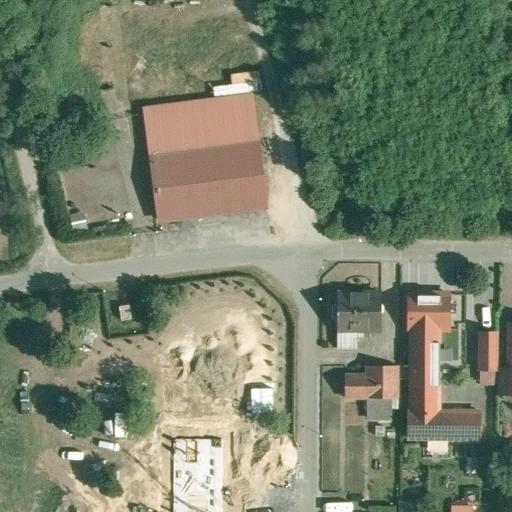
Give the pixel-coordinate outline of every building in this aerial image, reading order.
[(252,94),(145,108),(151,157),(258,143),(252,94)] [(258,143),(151,157),(159,220),(176,218),(177,225),(181,227),(193,226),(196,222),(195,215),(266,206),(258,143)] [(382,292),(339,292),(338,328),(354,328),(381,328),(382,292)] [(450,293),(410,293),(410,329),(413,329),(412,410),(440,410),(440,329),(450,329),(450,293)] [(133,310),(119,312),(121,323),(135,321),(133,310)] [(354,328),(338,328),(338,346),(354,346),(354,328)] [(499,332),(481,333),(481,368),(499,368),(499,332)] [(399,365),(368,365),(368,374),(368,396),(398,397),(399,365)] [(511,368),(499,368),(499,392),(511,392),(511,378),(511,379),(511,368)] [(368,374),(345,374),(345,396),(368,396),(368,374)] [(366,398),(366,421),(392,421),(392,399),(366,398)] [(412,410),(411,410),(411,438),(480,438),(480,411),(412,410)]
